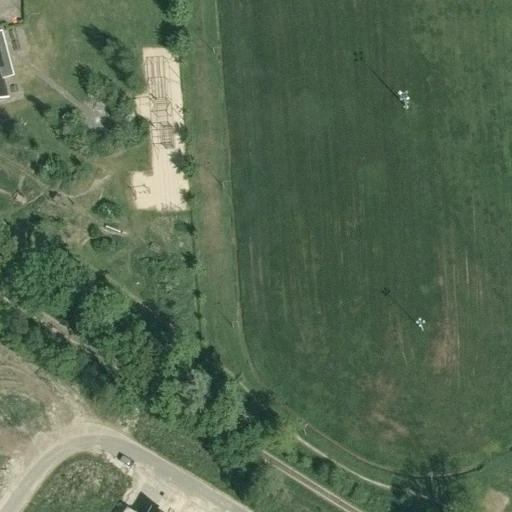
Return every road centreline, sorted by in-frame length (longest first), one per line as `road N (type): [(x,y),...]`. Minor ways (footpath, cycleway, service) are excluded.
road 1 (track): [(0,296),(348,511)]
road 2 (residential): [(228,511),(102,436),(54,444),(4,511)]
